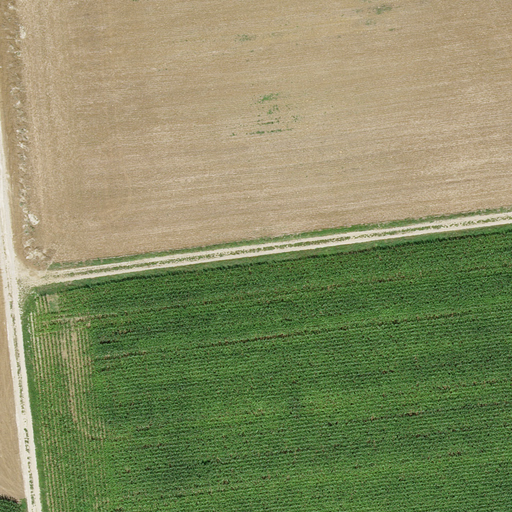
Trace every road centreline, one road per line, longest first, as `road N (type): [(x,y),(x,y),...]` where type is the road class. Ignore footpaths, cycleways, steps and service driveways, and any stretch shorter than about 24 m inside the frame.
road 1 (track): [(4,275),(511,215)]
road 2 (track): [(29,511),(0,234)]
